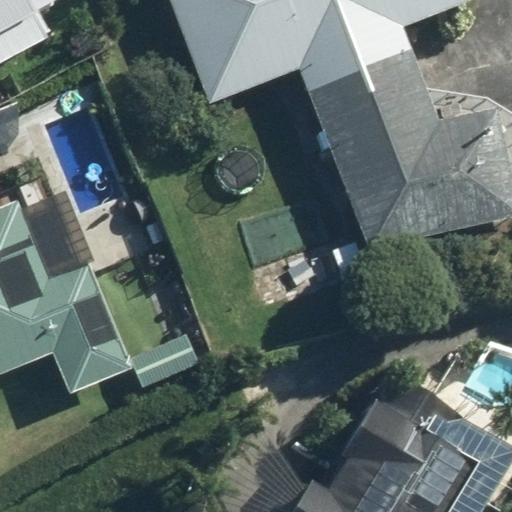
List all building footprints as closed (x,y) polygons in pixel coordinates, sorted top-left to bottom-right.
[(0,0),(0,74),(28,61),(16,35),(40,23),(29,0),(0,0)] [(469,0),(147,0),(197,120),(280,85),(351,258),(500,237),(484,124),(421,133),(384,43),(472,7),(469,0)] [(0,382),(39,368),(54,406),(122,380),(53,199),(6,217),(0,200),(0,382)] [(180,338),(125,357),(139,398),(194,379),(180,338)] [(511,511),(511,483),(411,424),(424,402),(375,373),(294,511),(271,498),(263,511),(511,511)]
